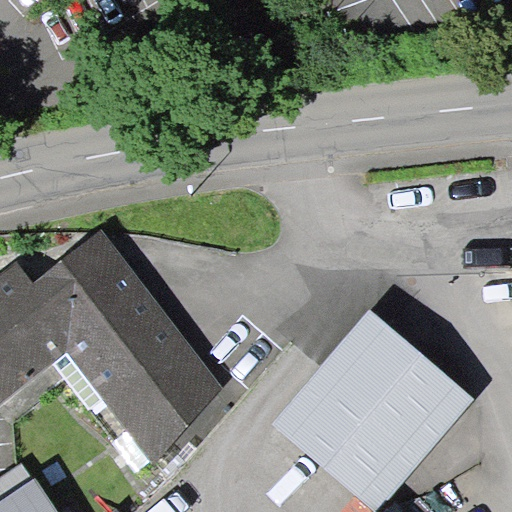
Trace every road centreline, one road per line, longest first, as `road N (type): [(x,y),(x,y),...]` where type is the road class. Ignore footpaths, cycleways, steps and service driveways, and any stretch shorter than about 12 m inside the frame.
road 1 (tertiary): [(0,182),(232,132),(511,103)]
road 2 (unknown): [(276,127),(313,190),(471,323),(498,371),(511,441)]
